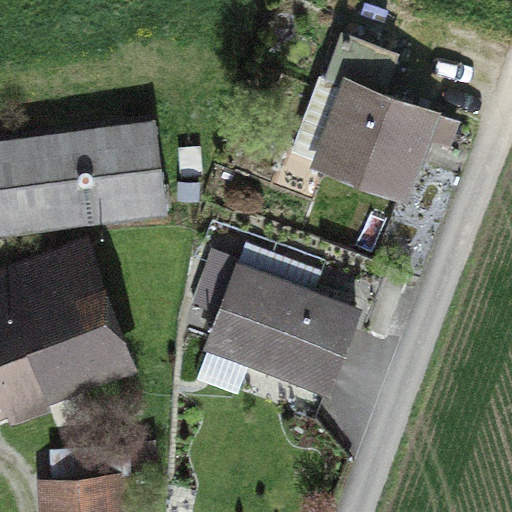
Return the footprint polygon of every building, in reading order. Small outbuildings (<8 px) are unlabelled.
[(450,117),(360,81),(326,166),(416,202),(450,117)] [(0,239),(166,220),(156,133),(0,151),(0,239)] [(0,420),(136,368),(89,249),(0,283),(0,420)] [(367,313),(247,269),(216,352),(335,397),(367,313)] [(125,511),(124,486),(41,491),(42,511),(125,511)]
